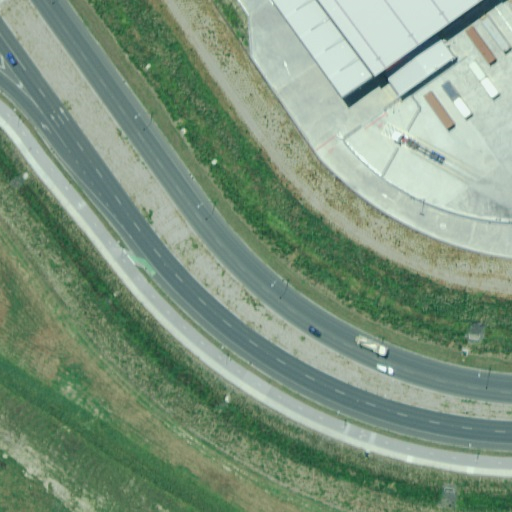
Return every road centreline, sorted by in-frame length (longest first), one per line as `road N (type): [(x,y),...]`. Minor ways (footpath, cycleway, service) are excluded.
road 1 (secondary): [(46,0),(207,213),(265,273),(348,328),(419,357),(511,370)]
road 2 (secondary): [(511,432),(410,418),(313,383),(248,344),(182,285),(43,101)]
